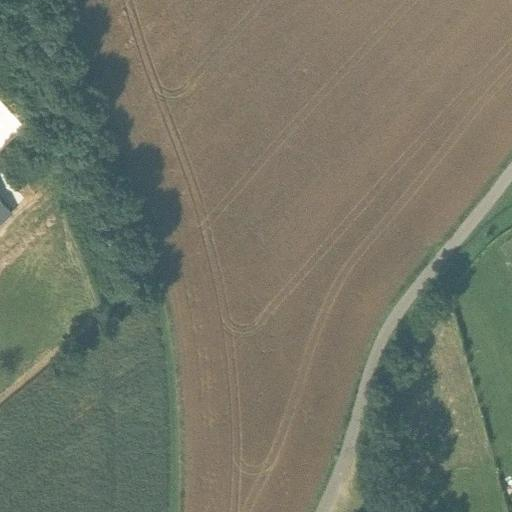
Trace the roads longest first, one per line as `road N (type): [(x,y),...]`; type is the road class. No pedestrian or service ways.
road 1 (track): [(46,0),(156,308),(162,511)]
road 2 (unclassified): [(511,171),(392,320),(321,511)]
